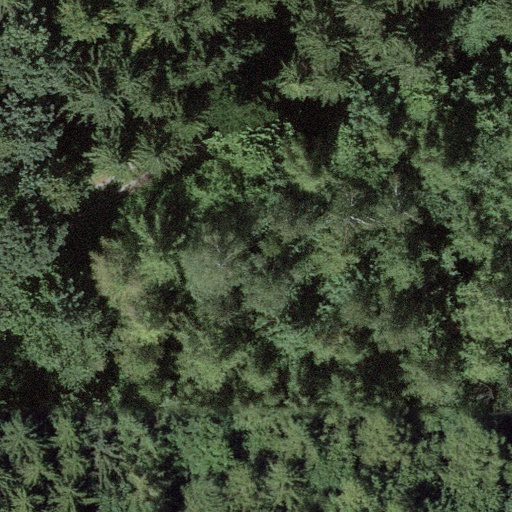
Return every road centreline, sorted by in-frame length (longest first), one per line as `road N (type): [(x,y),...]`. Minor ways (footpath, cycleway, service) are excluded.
road 1 (track): [(511,24),(354,63),(0,257)]
road 2 (track): [(108,0),(186,151)]
